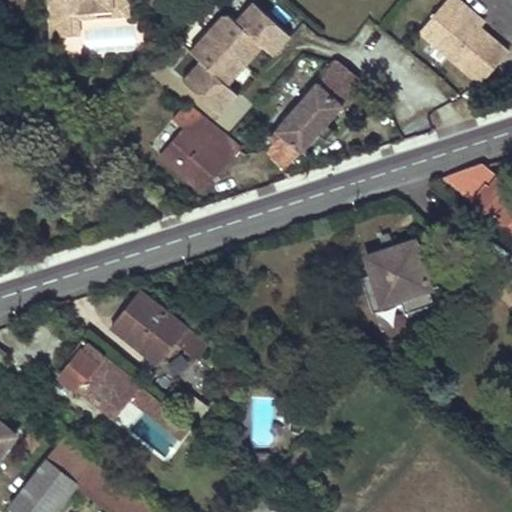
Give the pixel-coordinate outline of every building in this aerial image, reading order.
[(45,0),(50,42),(74,40),(72,18),(112,13),(110,0),(45,0)] [(127,0),(110,0),(112,13),(72,18),(74,40),(82,39),(80,24),(130,19),(127,0)] [(252,0),(235,20),(262,44),(273,53),(290,34),(252,0)] [(481,34),(461,17),(465,12),(452,1),(421,38),(481,90),(509,58),(481,34)] [(485,29),(465,12),(461,17),(481,34),(485,29)] [(221,14),(207,30),(245,64),(262,44),(235,20),(228,14),(221,14)] [(189,50),(200,59),(228,84),(245,64),(207,30),(189,50)] [(182,79),(221,113),(238,93),(228,84),(200,59),(182,79)] [(275,137),(262,153),(265,153),(284,168),(300,148),(302,150),(358,83),(332,60),(270,134),(275,137)] [(388,121),(404,113),(395,99),(380,107),(388,121)] [(185,127),(161,155),(203,190),(239,149),(192,110),(189,113),(188,116),(182,110),(175,119),(185,127)] [(444,179),(501,223),(498,226),(511,235),(511,189),(483,166),(444,179)] [(366,255),(383,305),(396,300),(398,305),(402,303),(403,305),(406,308),(412,308),(414,306),(417,303),(416,298),(420,297),(418,292),(431,288),(416,239),(394,247),(384,250),(366,255)] [(392,241),(383,245),(384,250),(394,247),(392,241)] [(501,300),(476,280),(457,303),(482,323),(501,300)] [(140,289),(111,326),(161,364),(177,343),(189,327),(140,289)] [(209,343),(189,327),(177,343),(197,358),(209,343)] [(107,357),(88,342),(60,376),(114,418),(131,398),(141,386),(106,358),(107,357)] [(192,427),(142,385),(141,386),(131,398),(182,439),(192,427)] [(0,455),(16,434),(0,421),(0,455)] [(152,511),(155,509),(63,436),(10,505),(18,511),(55,511),(79,483),(115,511),(152,511)] [(265,481),(249,467),(240,479),(255,492),(265,481)]
